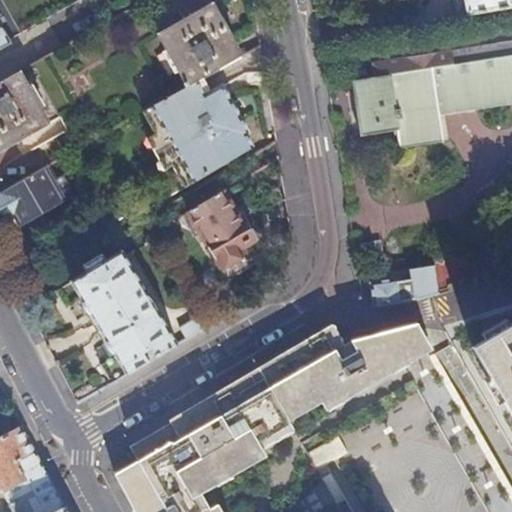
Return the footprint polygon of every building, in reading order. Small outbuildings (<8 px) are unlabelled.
[(511,0),(466,0),(469,13),(511,5),(511,0)] [(217,5),(165,34),(192,84),(198,80),(245,53),(217,5)] [(418,56),(374,63),(376,76),(445,65),(511,54),(511,41),(487,45),(418,56)] [(511,54),(445,65),(376,76),(354,80),(358,108),(393,102),(397,122),(441,115),(437,88),(506,76),(511,75),(511,54)] [(341,70),(326,72),(328,84),(343,81),(341,70)] [(0,151),(50,123),(21,71),(0,82),(0,151)] [(223,86),(206,95),(198,80),(192,84),(153,106),(163,124),(155,128),(178,169),(186,164),(195,180),(253,146),(245,133),(249,131),(223,86)] [(56,178),(49,165),(0,192),(0,221),(22,209),(27,218),(70,195),(60,176),(56,178)] [(247,217),(241,220),(224,190),(189,211),(221,266),(243,254),(241,249),(259,238),(247,217)] [(116,355),(101,364),(112,382),(177,344),(122,251),(56,291),(67,308),(83,299),(116,355)] [(402,278),(371,282),(374,305),(429,298),(441,297),(437,267),(412,270),(414,279),(402,281),(402,278)] [(67,308),(71,326),(88,322),(83,304),(67,308)] [(213,308),(202,315),(208,326),(219,319),(213,308)] [(202,315),(180,328),(186,338),(208,326),(202,315)] [(131,447),(140,463),(117,476),(135,511),(220,511),(216,504),(208,508),(200,492),(265,455),(261,448),(293,429),(289,421),(321,402),(326,409),(376,382),(415,360),(433,350),(418,324),(397,330),(344,345),(334,328),(327,332),(218,396),(171,424),(131,447)] [(511,324),(473,346),(504,402),(511,414),(511,324)] [(0,491),(4,492),(14,511),(55,511),(66,507),(22,426),(0,437),(0,491)]
